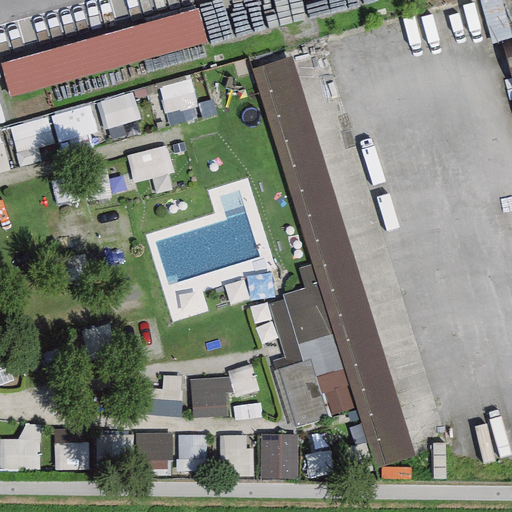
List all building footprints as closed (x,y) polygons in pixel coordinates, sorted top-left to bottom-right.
[(482,0),(494,38),(511,31),(511,30),(501,0),(482,0)] [(2,64),(11,95),(203,42),(195,11),(2,64)] [(511,43),(502,46),(511,82),(511,43)] [(376,466),(414,456),(301,53),(256,66),(312,265),(301,268),(307,289),(264,301),(299,426),(360,409),(376,466)] [(0,124),(11,122),(0,75),(0,124)] [(167,114),(198,112),(196,81),(165,83),(167,114)] [(106,128),(142,121),(137,95),(101,102),(106,128)] [(93,104),(53,116),(61,144),(101,132),(93,104)] [(137,183),(176,172),(169,145),(129,155),(137,183)] [(87,174),(88,199),(112,198),(110,173),(87,174)] [(128,207),(95,210),(98,246),(131,243),(128,207)] [(65,242),(94,239),(90,209),(62,213),(65,242)] [(114,295),(120,316),(147,308),(141,287),(114,295)] [(184,413),(182,375),(165,376),(165,388),(147,389),(148,415),(184,413)] [(193,379),(195,417),(233,415),(231,377),(193,379)] [(24,439),(3,439),(2,470),(42,470),(43,426),(25,426),(24,439)] [(140,433),(140,465),(172,465),(172,433),(140,433)] [(208,463),(206,435),(182,437),(184,464),(208,463)] [(252,475),(253,435),(222,435),(222,475),(252,475)] [(262,478),(301,479),(301,437),(263,437),(262,478)] [(58,446),(59,469),(88,468),(87,445),(58,446)]
